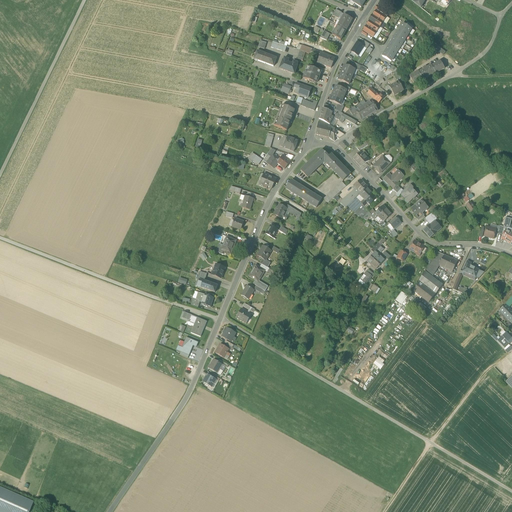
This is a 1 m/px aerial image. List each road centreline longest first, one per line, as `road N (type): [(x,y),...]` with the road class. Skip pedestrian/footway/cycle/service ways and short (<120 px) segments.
road 1 (track): [(430,443),(220,320)]
road 2 (unclassified): [(220,320),(0,238)]
road 3 (residential): [(220,320),(181,405),(108,511)]
road 4 (residential): [(333,145),(427,240),(511,255)]
road 5 (residential): [(333,145),(481,55),(501,15)]
road 6 (residential): [(309,142),(274,192),(220,320)]
road 7 (unclassified): [(83,0),(0,174)]
road 8 (residential): [(365,15),(342,51),(309,142)]
